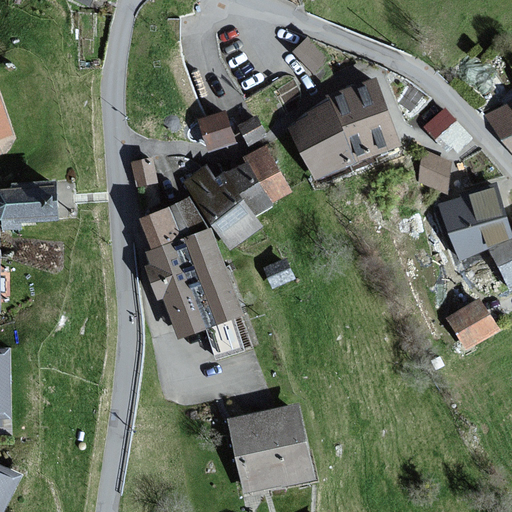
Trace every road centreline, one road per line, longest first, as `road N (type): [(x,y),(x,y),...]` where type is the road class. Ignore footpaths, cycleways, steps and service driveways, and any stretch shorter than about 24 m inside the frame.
road 1 (residential): [(131,0),(114,68),(128,335),(106,511)]
road 2 (residential): [(511,165),(410,66),(253,0)]
